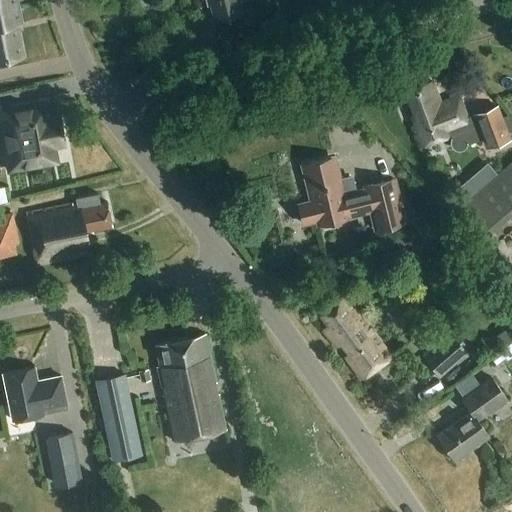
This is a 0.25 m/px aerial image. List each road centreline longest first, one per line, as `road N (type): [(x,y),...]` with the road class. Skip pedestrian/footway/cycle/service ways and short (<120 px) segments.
road 1 (unclassified): [(110,117),(136,100),(511,1)]
road 2 (tertiary): [(220,253),(410,511)]
road 3 (residential): [(220,253),(196,273),(0,314)]
road 4 (tertiary): [(110,117),(220,253)]
road 5 (tertiary): [(60,0),(110,117)]
